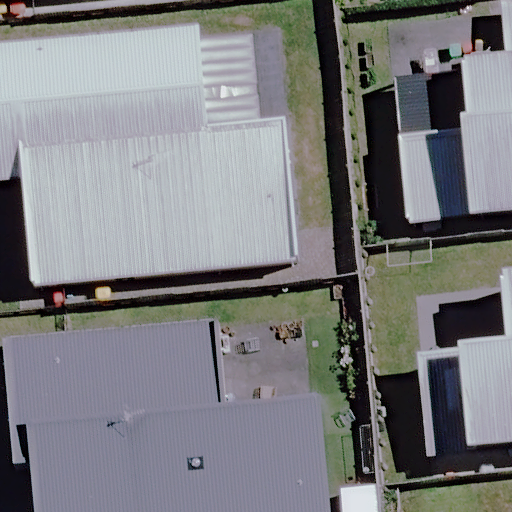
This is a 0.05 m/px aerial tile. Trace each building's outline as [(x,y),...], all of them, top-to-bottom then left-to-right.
[(0,0),(0,8),(83,0),(0,0)] [(511,11),(497,13),(501,72),(469,75),(474,145),(401,150),(407,235),(511,227),(511,11)] [(299,275),(280,32),(0,52),(0,179),(26,177),(35,295),(299,275)] [(511,287),(505,288),(511,358),(420,367),(429,467),(511,458),(511,287)] [(0,386),(10,484),(34,482),(37,511),(326,511),(308,321),(21,349),(0,351),(0,386)]
